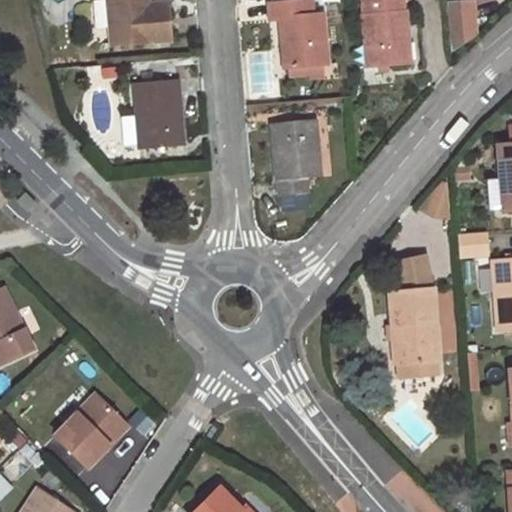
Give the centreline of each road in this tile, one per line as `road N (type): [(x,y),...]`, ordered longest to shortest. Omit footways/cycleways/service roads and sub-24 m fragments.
road 1 (unclassified): [(277,297),(315,266),(511,49)]
road 2 (residential): [(215,0),(236,263)]
road 3 (unclassified): [(386,511),(295,408),(263,339)]
road 4 (residential): [(226,349),(201,408),(132,511)]
road 5 (unclassified): [(0,136),(93,231)]
